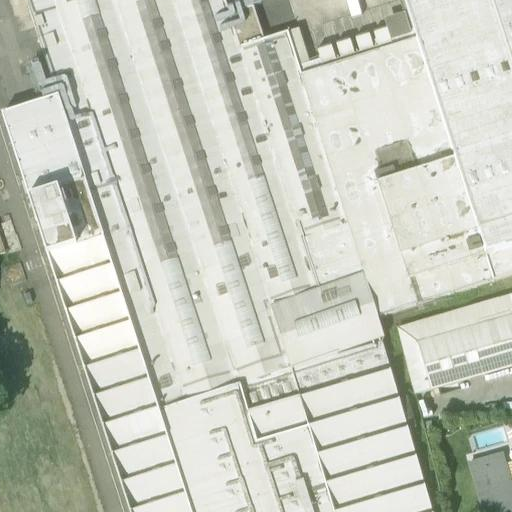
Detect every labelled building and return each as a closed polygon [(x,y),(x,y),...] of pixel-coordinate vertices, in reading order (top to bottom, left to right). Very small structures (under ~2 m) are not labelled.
[(2,117),(129,511),(432,511),(381,345),(342,357),(338,356),(384,340),(378,320),(302,78),(288,35),(264,42),(253,8),(229,16),(223,0),(25,0),(47,65),(39,68),(44,83),(52,81),(57,99),(2,117)] [(511,0),(403,0),(408,14),(417,42),(494,284),(511,277),(511,0)] [(417,42),(408,14),(380,23),(389,51),(417,42)] [(288,35),(302,78),(313,75),(300,31),(288,35)] [(389,51),(313,75),(302,78),(378,320),(494,284),(417,42),(389,51)] [(398,330),(403,350),(418,346),(483,327),(490,348),(511,341),(511,308),(509,298),(398,330)] [(483,327),(418,346),(431,393),(497,374),(490,348),(483,327)] [(511,341),(490,348),(497,374),(511,369),(511,341)] [(415,397),(431,393),(418,346),(403,350),(415,397)] [(470,466),(482,511),(511,511),(511,488),(503,456),(470,466)]
